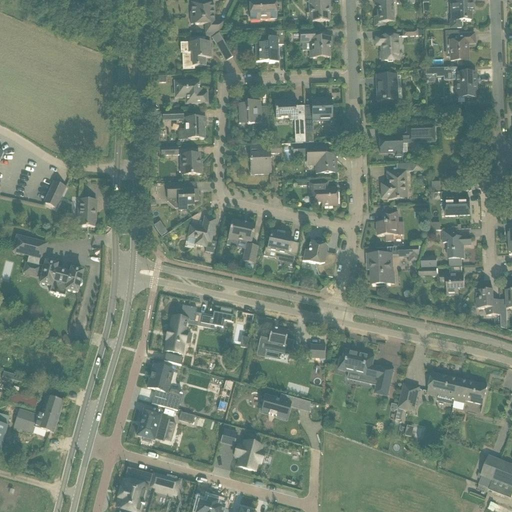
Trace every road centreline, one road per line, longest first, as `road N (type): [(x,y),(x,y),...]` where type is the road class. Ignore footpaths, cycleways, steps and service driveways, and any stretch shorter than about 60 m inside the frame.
road 1 (residential): [(353,229),(226,201),(218,191),(226,83),(353,77)]
road 2 (residential): [(312,507),(111,451)]
road 3 (tertiary): [(334,316),(131,276)]
road 4 (tertiary): [(511,360),(334,316)]
road 5 (secondary): [(136,169),(145,0)]
road 6 (secondary): [(125,0),(117,169)]
road 7 (residential): [(499,158),(493,0)]
road 8 (residential): [(353,229),(353,77)]
road 9 (unclassified): [(117,169),(68,167),(0,130)]
